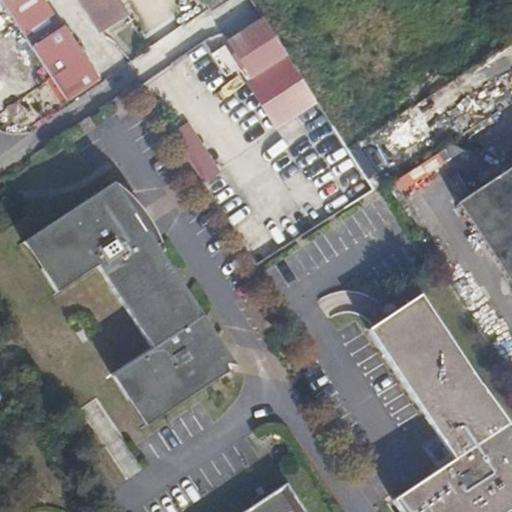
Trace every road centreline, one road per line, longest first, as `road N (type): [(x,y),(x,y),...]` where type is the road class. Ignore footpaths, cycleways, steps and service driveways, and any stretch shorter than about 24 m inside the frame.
road 1 (residential): [(0,166),(230,17)]
road 2 (unknown): [(141,75),(255,168)]
